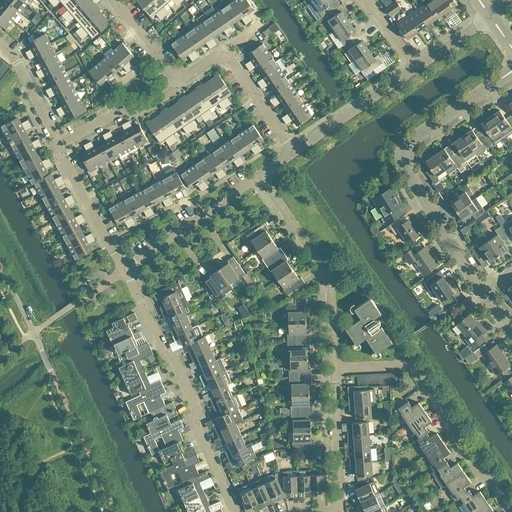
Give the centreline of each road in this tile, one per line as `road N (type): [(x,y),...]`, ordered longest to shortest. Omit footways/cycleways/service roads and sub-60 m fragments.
road 1 (residential): [(480,290),(402,149),(511,71)]
road 2 (residential): [(511,511),(413,371),(333,370)]
road 3 (residential): [(232,511),(186,387),(139,301)]
road 4 (residential): [(333,370),(329,278),(260,175)]
road 5 (residential): [(124,268),(260,175)]
road 6 (residential): [(294,151),(416,65)]
road 7 (residential): [(57,144),(120,112),(142,112),(180,76)]
road 8 (residential): [(124,268),(57,144)]
road 9 (residential): [(294,151),(221,56)]
